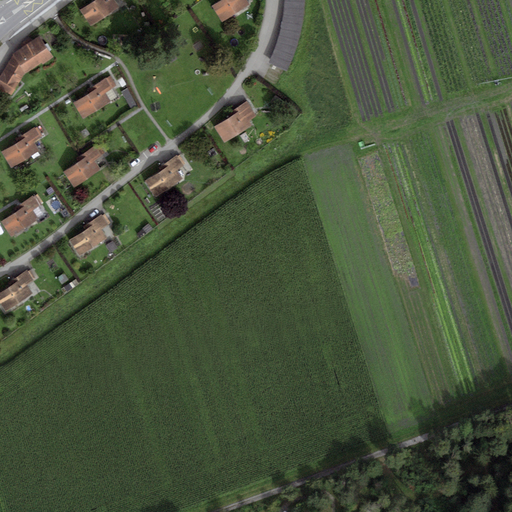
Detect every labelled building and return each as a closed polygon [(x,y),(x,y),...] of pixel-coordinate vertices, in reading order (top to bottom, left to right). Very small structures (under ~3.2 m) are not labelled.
[(106,0),(95,0),(80,10),(91,27),(120,8),(115,0),(111,0),(108,2),(106,0)] [(220,0),(212,6),(223,22),(252,3),(249,0),(220,0)] [(284,0),(284,4),(284,14),(282,27),(277,42),(273,53),(269,63),(287,71),(291,63),(296,49),(300,38),(302,27),(304,16),(305,3),(305,0),(284,0)] [(53,57),(40,37),(14,54),(0,76),(0,88),(11,95),(25,74),(42,63),(43,65),(53,57)] [(90,88),(93,91),(73,104),(83,120),(111,102),(105,93),(117,86),(110,76),(90,88)] [(230,117),(214,128),(224,144),(252,126),(248,120),(256,115),(247,101),(228,113),(230,117)] [(19,137),(21,140),(1,152),(11,168),(39,151),(34,142),(43,136),(36,126),(19,137)] [(81,156),(83,159),(64,172),(74,188),(102,170),(96,161),(105,155),(98,145),(81,156)] [(162,170),(145,181),(155,198),(183,180),(177,170),(184,165),(178,155),(160,166),(162,170)] [(20,209),(0,222),(11,238),(39,220),(32,211),(40,206),(33,196),(18,206),(20,209)] [(87,229),(69,241),(79,257),(107,240),(101,230),(109,225),(102,214),(84,226),(87,229)] [(14,285),(0,293),(0,302),(6,312),(33,295),(26,284),(33,280),(27,270),(11,280),(14,285)]
